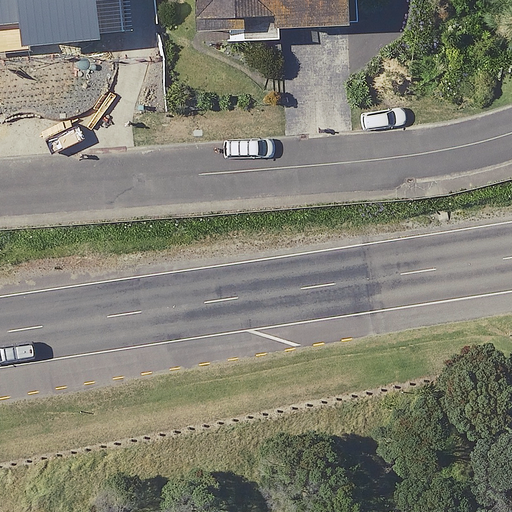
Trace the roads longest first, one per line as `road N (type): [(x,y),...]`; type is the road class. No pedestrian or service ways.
road 1 (primary): [(0,324),(511,240)]
road 2 (residential): [(0,177),(437,152),(511,126)]
